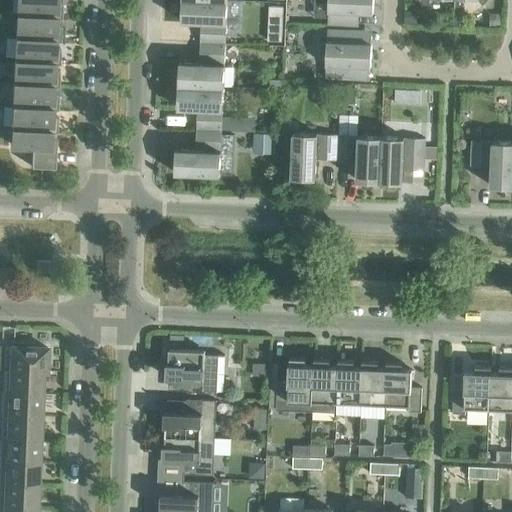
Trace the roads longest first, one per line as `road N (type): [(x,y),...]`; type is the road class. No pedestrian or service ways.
road 1 (residential): [(125,314),(511,330)]
road 2 (residential): [(511,225),(130,209)]
road 3 (residential): [(511,106),(390,101),(394,0)]
road 4 (residential): [(130,209),(139,0)]
road 5 (residential): [(106,0),(97,207)]
road 6 (residential): [(92,312),(84,511)]
road 7 (residential): [(117,511),(125,314)]
